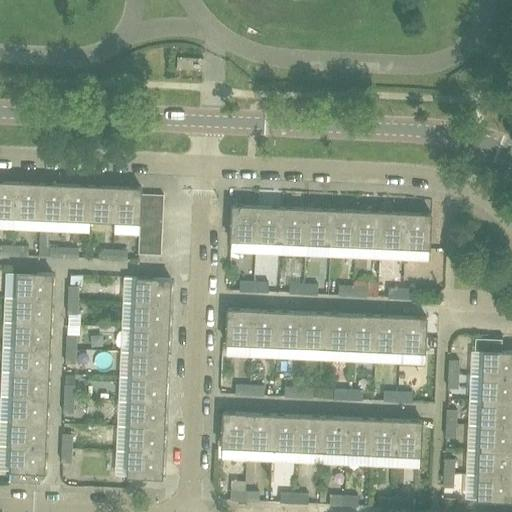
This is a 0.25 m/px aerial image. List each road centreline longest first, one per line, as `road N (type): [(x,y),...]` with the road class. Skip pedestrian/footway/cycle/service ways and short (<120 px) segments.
road 1 (unknown): [(431,511),(448,319),(198,315)]
road 2 (residential): [(189,511),(206,167)]
road 3 (residential): [(206,167),(437,177),(480,191),(511,223)]
road 4 (tertiary): [(511,155),(413,131),(208,122)]
road 5 (tertiary): [(208,122),(0,112)]
road 6 (residential): [(0,158),(206,167)]
